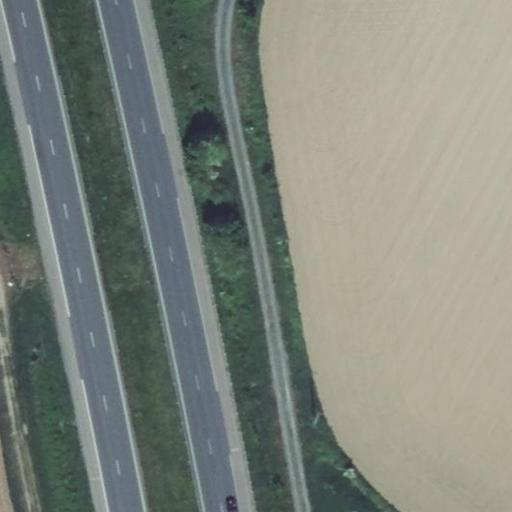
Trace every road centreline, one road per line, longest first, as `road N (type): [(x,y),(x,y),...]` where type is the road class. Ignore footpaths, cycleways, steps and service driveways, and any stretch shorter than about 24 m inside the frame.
road 1 (motorway): [(16,0),(126,511)]
road 2 (motorway): [(223,511),(116,0)]
road 3 (track): [(225,0),(215,36),(230,135),(307,511)]
road 4 (track): [(30,511),(0,342)]
